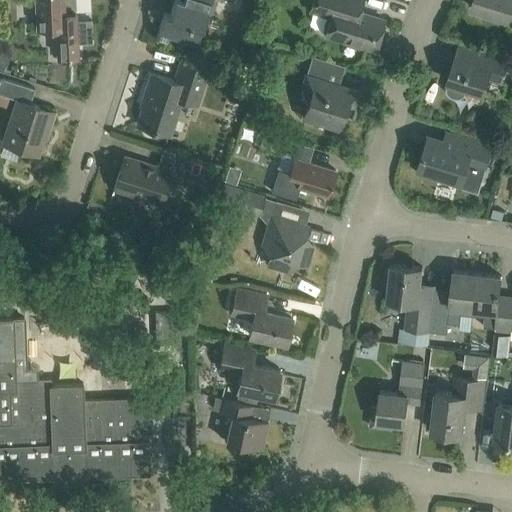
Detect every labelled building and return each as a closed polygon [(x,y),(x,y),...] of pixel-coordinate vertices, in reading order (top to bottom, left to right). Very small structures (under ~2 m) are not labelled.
[(65,14),(64,0),(35,0),(37,30),(56,29),(57,60),(78,59),(76,14),(65,14)] [(172,0),(168,14),(163,12),(154,37),(165,41),(168,33),(195,42),(209,0),(172,0)] [(315,0),(312,10),(332,16),(326,35),(376,50),(385,19),(362,12),(365,0),(315,0)] [(511,0),(472,0),(470,7),(509,19),(511,8),(511,0)] [(448,81),(450,82),(448,89),(449,93),(453,96),(457,97),(461,97),(465,95),(468,87),(485,93),(490,76),(502,80),(508,60),(460,45),(452,69),(455,70),(452,80),(449,79),(448,81)] [(198,104),(200,97),(209,70),(181,61),(175,80),(152,73),(145,94),(148,95),(138,125),(170,135),(181,99),(198,104)] [(355,108),(360,91),(306,74),(301,90),(307,103),(302,117),(339,128),(346,105),(355,108)] [(48,128),(53,110),(29,102),(34,87),(0,76),(0,93),(15,98),(1,141),(37,153),(45,127),(48,128)] [(277,150),(279,142),(289,145),(290,140),(265,131),(260,145),(277,150)] [(439,175),(480,188),(486,167),(483,166),(490,145),(458,135),(454,147),(429,139),(421,164),(441,171),(439,175)] [(511,167),(511,154),(511,147),(498,146),(496,165),(511,167)] [(185,177),(190,161),(161,151),(156,167),(123,157),(113,188),(160,203),(170,172),(185,177)] [(290,173),(285,172),(281,188),(300,193),(301,188),(329,197),(337,170),(310,161),(295,157),(295,158),(290,173)] [(219,202),(261,215),(266,196),(225,183),(219,202)] [(491,215),(503,219),(505,210),(493,207),(491,215)] [(306,264),(312,244),(308,242),(304,236),(307,225),(271,214),(261,244),(265,245),(269,253),(266,263),(287,269),(288,265),(295,261),(306,264)] [(123,245),(128,231),(106,224),(101,238),(123,245)] [(435,296),(437,284),(422,282),(424,268),(392,265),(391,271),(387,270),(385,287),(389,288),(387,301),(408,303),(405,330),(432,334),(435,296)] [(451,298),(435,296),(432,334),(448,335),(449,325),(461,326),(462,316),(474,317),(478,275),(454,272),(451,298)] [(486,318),(485,328),(511,330),(511,302),(499,301),(502,277),(478,275),(474,317),(486,318)] [(285,342),(290,315),(262,309),(265,298),(233,291),(229,313),(251,318),(247,335),(285,342)] [(0,478),(53,477),(53,482),(88,481),(88,475),(149,473),(146,397),(84,399),(84,383),(51,384),(50,379),(35,380),(35,368),(25,368),(23,317),(0,317),(0,478)] [(502,355),(509,355),(509,350),(511,334),(495,333),(493,354),(502,355)] [(240,372),(237,390),(239,390),(237,398),(257,402),(258,394),(274,397),(280,370),(253,364),(255,353),(253,353),(255,345),(236,341),(234,349),(224,347),(219,368),(240,372)] [(474,379),(484,380),(487,356),(466,353),(464,369),(475,370),(474,379)] [(407,403),(418,405),(422,405),(426,365),(403,363),(400,394),(380,391),(378,408),(372,407),(370,427),(391,430),(392,424),(404,425),(407,403)] [(481,408),(484,380),(474,379),(456,377),(453,394),(435,392),(430,430),(461,434),(464,406),(481,408)] [(253,405),(224,399),(224,398),(216,396),(213,409),(222,410),(221,412),(231,414),(226,442),(263,450),(269,422),(250,418),(253,405)] [(508,440),(508,442),(511,442),(511,403),(499,403),(495,439),(508,440)]
